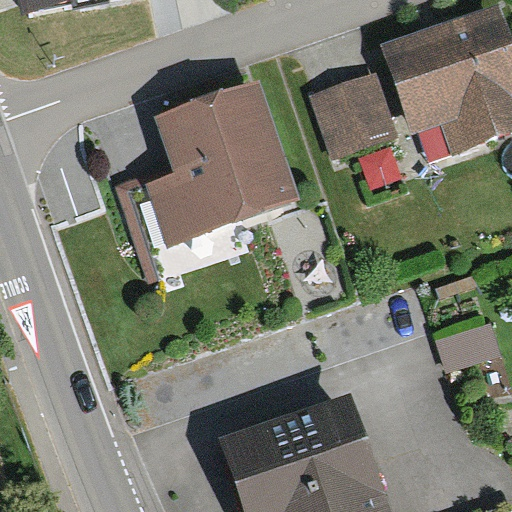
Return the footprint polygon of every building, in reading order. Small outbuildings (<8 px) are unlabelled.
[(16,0),(24,37),(159,8),(157,0),(16,0)] [(511,28),(506,10),(383,53),(415,143),(445,134),(454,161),(511,144),(511,28)] [(376,77),(312,101),(334,166),(400,144),(376,77)] [(175,174),(119,192),(153,291),(252,256),(242,230),(301,208),(264,90),(157,128),(175,174)] [(449,368),(502,359),(496,324),(443,333),(449,368)] [(389,511),(354,405),(220,450),(242,511),(389,511)]
